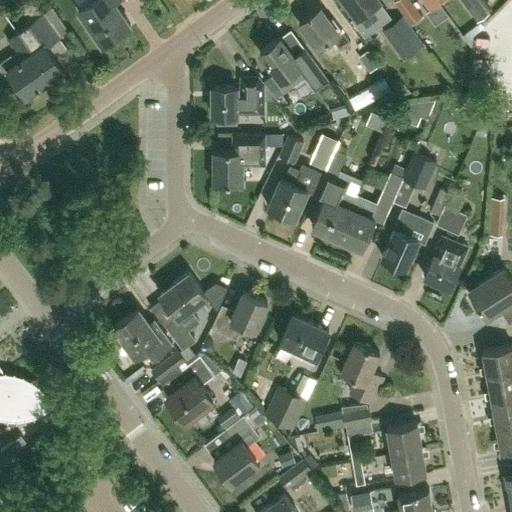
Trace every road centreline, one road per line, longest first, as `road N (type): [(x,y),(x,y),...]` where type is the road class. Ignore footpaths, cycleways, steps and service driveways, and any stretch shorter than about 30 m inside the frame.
road 1 (residential): [(469,511),(442,367),(425,334),(183,217)]
road 2 (residential): [(196,511),(53,322)]
road 3 (unclassified): [(0,175),(164,56)]
road 4 (residential): [(53,322),(183,217)]
road 5 (residential): [(183,217),(175,190),(174,84),(164,56)]
